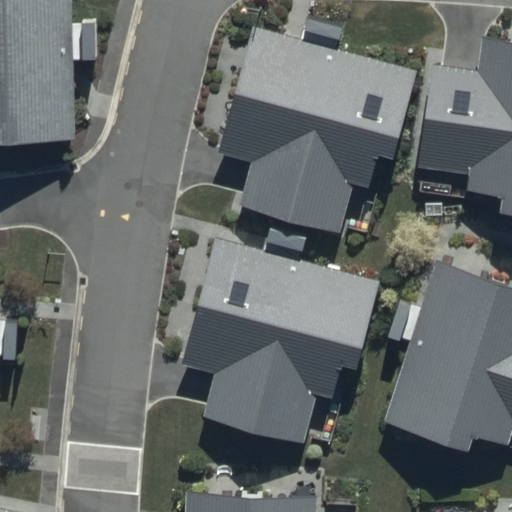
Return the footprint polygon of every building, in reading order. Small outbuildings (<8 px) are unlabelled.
[(0,0),(0,128),(74,126),(72,45),(95,44),(94,4),(68,4),(67,0),(0,0)] [(240,155),(229,191),(335,221),(350,168),(362,171),(373,135),(386,138),(409,58),(246,11),(208,146),(240,155)] [(511,199),(511,29),(475,23),(469,57),(427,51),(412,153),(467,163),(465,175),(496,180),(493,197),(511,199)] [(207,366),(197,404),(303,434),(318,383),(327,385),(338,345),(350,349),(372,272),(208,226),(171,355),(207,366)] [(511,273),(432,247),(382,406),(465,433),(471,416),(509,428),(511,418),(511,273)] [(311,511),(312,481),(183,479),(180,511),(311,511)] [(27,511),(30,503),(0,496),(0,511),(27,511)]
